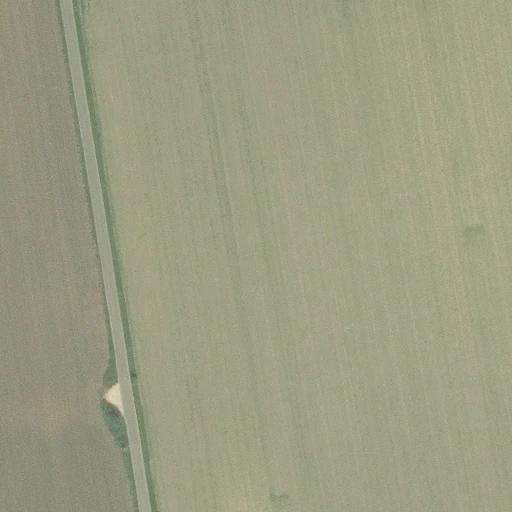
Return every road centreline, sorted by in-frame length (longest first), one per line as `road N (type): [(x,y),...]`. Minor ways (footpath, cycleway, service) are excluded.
road 1 (track): [(64,0),(144,511)]
road 2 (track): [(126,400),(0,415)]
